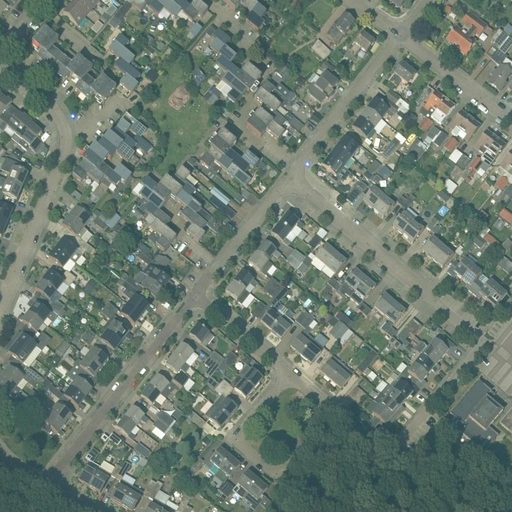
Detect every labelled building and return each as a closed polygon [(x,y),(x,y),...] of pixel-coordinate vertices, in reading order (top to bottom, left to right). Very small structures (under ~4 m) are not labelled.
[(0,0),(0,12),(2,14),(8,7),(2,2),(2,0),(0,0)] [(79,0),(75,0),(70,6),(84,18),(91,10),(79,0)] [(79,0),(91,10),(98,2),(96,0),(79,0)] [(149,9),(155,2),(152,0),(137,0),(132,7),(140,14),(146,7),(149,9)] [(166,20),(170,15),(167,12),(173,5),(166,0),(157,0),(155,2),(149,9),(157,16),(159,14),(166,20)] [(190,8),(180,0),(176,0),(173,5),(167,12),(170,15),(175,19),(180,12),(184,15),(190,8)] [(235,12),(240,5),(240,4),(243,0),(220,0),(222,1),(227,5),(229,6),(235,12)] [(257,0),(243,0),(240,4),(240,5),(251,14),(252,14),(258,6),(255,4),(257,0)] [(265,6),(258,0),(257,0),(255,4),(258,6),(262,10),(265,6)] [(299,0),(297,0),(291,7),(297,13),(305,5),(299,0)] [(389,0),(389,1),(399,9),(405,0),(389,0)] [(472,10),(481,17),(487,10),(485,9),(482,13),(476,8),(475,9),(473,8),(477,2),(474,0),(460,0),(460,1),(459,0),(458,0),(472,10)] [(190,8),(184,15),(192,22),(198,15),(202,18),(208,11),(196,1),(190,8)] [(114,17),(119,22),(132,7),(126,2),(114,17)] [(443,10),(449,14),(452,10),(447,5),(443,10)] [(84,18),(70,6),(63,14),(77,26),(84,18)] [(112,6),(108,10),(113,14),(117,10),(112,6)] [(262,10),(258,6),(252,14),(251,14),(246,21),(258,31),(264,23),(260,20),(264,16),(266,13),(262,10)] [(113,14),(108,10),(105,13),(107,14),(102,19),(106,22),(113,14)] [(480,18),(481,17),(472,10),(461,24),(464,27),(460,31),(456,28),(446,41),(456,49),(478,21),(480,18)] [(481,17),(484,19),(490,12),(487,10),(481,17)] [(354,22),(344,14),(337,24),(336,23),(326,36),(333,41),(334,40),(339,43),(344,36),(354,22)] [(120,24),(113,18),(108,24),(115,29),(120,24)] [(487,28),(478,21),(456,49),(466,57),(476,44),(470,39),(474,34),(479,38),(487,28)] [(98,22),(94,27),(99,31),(103,26),(98,22)] [(202,30),(197,25),(190,33),(195,38),(202,30)] [(491,45),(498,50),(508,37),(511,32),(511,28),(508,25),(502,32),(499,30),(491,39),(494,42),(491,45)] [(210,28),(205,34),(210,38),(215,32),(210,28)] [(70,75),(79,83),(74,90),(88,102),(94,95),(97,98),(103,103),(104,104),(116,89),(115,88),(109,84),(102,77),(96,84),(86,76),(92,69),(78,58),(72,64),(52,48),(58,41),(44,29),(32,43),(42,52),(36,58),(64,82),(70,75)] [(210,49),(218,55),(224,48),(230,41),(218,31),(212,39),(216,42),(210,49)] [(374,43),(363,34),(354,45),(355,45),(350,51),(353,53),(356,55),(361,49),(366,53),(374,43)] [(143,41),(150,46),(154,41),(148,35),(143,41)] [(108,51),(120,60),(120,61),(126,54),(123,51),(128,44),(120,37),(108,51)] [(511,46),(511,40),(508,37),(498,50),(504,55),(511,46)] [(311,50),(324,61),(331,53),(318,40),(311,50)] [(161,43),(156,48),(160,51),(165,46),(161,43)] [(147,45),(144,48),(152,56),(156,52),(147,45)] [(236,58),(224,48),(218,55),(221,58),(216,64),(225,72),(230,65),(236,58)] [(343,56),(338,52),(331,59),(336,64),(343,56)] [(114,67),(125,77),(126,78),(132,71),(128,67),(134,60),(126,54),(120,61),(120,60),(114,67)] [(325,62),(320,68),(323,71),(325,70),(331,74),(334,70),(325,62)] [(215,88),(218,90),(219,92),(225,85),(229,88),(235,81),(241,74),(230,65),(225,72),(227,74),(215,88)] [(288,70),(282,65),(276,73),(282,78),(288,70)] [(415,75),(402,65),(394,75),(395,75),(390,82),(396,86),(401,80),(407,85),(415,75)] [(247,67),(241,74),(235,81),(247,91),(249,93),(261,79),(247,67)] [(510,74),(501,67),(494,76),(488,84),(499,93),(505,84),(503,83),(510,74)] [(151,70),(145,77),(153,83),(159,76),(151,70)] [(126,78),(125,77),(120,84),(132,94),(138,87),(134,83),(137,80),(140,77),(132,71),(126,78)] [(312,85),(306,92),(320,104),(326,97),(328,99),(334,92),(332,90),(338,83),(327,74),(315,88),(312,85)] [(235,105),(247,91),(235,81),(229,88),(225,85),(219,92),(222,94),(227,98),(228,99),(235,105)] [(260,91),(254,98),(266,107),(272,100),(276,103),(282,97),(275,91),(267,84),(266,84),(260,91)] [(419,97),(415,102),(420,105),(428,94),(432,89),(427,86),(419,97)] [(218,90),(214,94),(207,102),(213,107),(219,101),(218,100),(222,94),(219,92),(218,90)] [(203,98),(207,102),(214,94),(209,91),(203,98)] [(399,109),(406,114),(411,108),(390,91),(385,98),(399,109)] [(418,128),(421,131),(429,121),(430,119),(445,100),(436,93),(419,114),(425,119),(418,128)] [(266,107),(261,114),(273,124),(279,117),(282,119),(287,113),(282,109),(283,109),(288,103),(282,97),(276,103),(272,100),(266,107)] [(6,101),(3,98),(0,100),(0,126),(7,119),(2,115),(12,103),(7,99),(6,101)] [(394,115),(398,110),(399,109),(385,98),(380,104),(374,100),(367,109),(381,121),(386,114),(391,119),(394,115)] [(430,119),(440,127),(455,107),(445,100),(430,119)] [(367,109),(359,119),(374,130),(381,121),(367,109)] [(399,111),(397,114),(402,119),(405,115),(400,110),(399,111)] [(265,133),(266,131),(273,124),(261,114),(259,112),(254,118),(252,120),(247,126),(261,138),(265,133)] [(409,123),(414,117),(408,112),(403,119),(409,123)] [(471,119),(461,112),(449,128),(454,131),(452,133),(457,137),(461,132),(471,119)] [(142,118),(137,113),(133,117),(138,122),(142,118)] [(273,124),(266,131),(278,141),(287,130),(290,127),(288,125),(294,118),(287,113),(282,119),(279,117),(273,124)] [(314,113),(310,118),(318,124),(322,119),(314,113)] [(7,128),(15,135),(28,119),(23,115),(22,117),(18,114),(11,123),(7,119),(0,126),(0,128),(4,132),(7,128)] [(304,127),(294,118),(288,125),(290,127),(298,134),(304,127)] [(15,135),(22,141),(34,127),(31,124),(32,123),(28,119),(15,135)] [(132,119),(126,126),(122,122),(110,136),(108,134),(104,140),(111,146),(108,149),(115,155),(116,154),(128,163),(134,156),(130,153),(136,146),(146,155),(152,147),(140,138),(146,131),(132,119)] [(374,130),(359,119),(352,128),(366,140),(374,130)] [(480,127),(471,119),(461,132),(466,135),(463,139),(468,143),(480,127)] [(432,124),(429,121),(421,131),(425,134),(432,124)] [(34,127),(22,141),(18,145),(26,152),(29,148),(35,154),(44,144),(39,140),(43,135),(34,127)] [(427,138),(432,142),(433,142),(440,133),(434,128),(427,138)] [(230,151),(231,150),(236,144),(234,143),(230,139),(222,132),(210,147),(212,148),(200,162),(209,169),(214,162),(245,188),(248,190),(249,189),(246,186),(250,181),(243,175),(249,168),(253,171),(259,164),(247,153),(241,160),(230,151)] [(496,139),(486,132),(474,147),(478,151),(481,147),(487,151),(496,139)] [(395,138),(390,144),(396,149),(400,143),(402,145),(406,141),(398,134),(395,138)] [(344,138),(337,148),(351,159),(359,149),(344,138)] [(447,151),(454,141),(451,138),(443,148),(447,151)] [(496,139),(487,151),(491,155),(489,158),(493,162),(505,146),(496,139)] [(97,157),(104,163),(108,158),(110,160),(115,155),(108,149),(111,146),(104,140),(97,148),(94,146),(87,155),(94,161),(97,157)] [(416,140),(404,154),(415,163),(419,158),(424,152),(417,146),(420,143),(418,141),(418,142),(416,140)] [(458,143),(454,141),(447,151),(450,154),(458,143)] [(396,149),(390,144),(382,153),(388,158),(396,149)] [(329,157),(344,168),(351,159),(337,148),(329,157)] [(14,150),(8,157),(18,161),(22,156),(14,150)] [(456,165),(463,156),(456,150),(448,160),(456,165)] [(511,170),(511,151),(500,167),(504,170),(507,166),(511,170)] [(82,160),(84,162),(95,172),(89,179),(97,186),(100,182),(108,189),(111,185),(115,188),(121,181),(125,184),(131,177),(119,167),(113,174),(102,164),(104,163),(97,157),(94,161),(87,155),(82,160)] [(463,156),(456,165),(463,171),(470,161),(463,156)] [(344,168),(329,157),(322,167),(330,173),(327,178),(337,186),(341,182),(343,184),(350,174),(344,168)] [(472,170),(480,160),(476,158),(468,167),(472,170)] [(11,175),(8,182),(22,188),(27,175),(15,169),(17,164),(5,159),(5,160),(0,171),(11,175)] [(483,163),(480,160),(472,170),(476,173),(483,163)] [(72,176),(81,182),(86,176),(89,179),(95,172),(84,162),(72,176)] [(375,162),(367,171),(373,176),(381,167),(375,162)] [(384,167),(377,175),(386,182),(392,174),(384,167)] [(181,169),(170,183),(169,183),(181,193),(176,198),(175,200),(186,209),(181,216),(192,226),(186,233),(198,243),(205,235),(201,232),(206,226),(216,235),(223,227),(208,215),(201,209),(198,206),(203,199),(192,189),(197,182),(189,175),(181,169)] [(373,176),(367,171),(364,175),(369,180),(373,176)] [(376,176),(375,178),(372,182),(377,186),(379,183),(381,180),(376,176)] [(494,187),(497,189),(505,180),(501,177),(494,187)] [(0,178),(0,199),(2,201),(4,195),(16,200),(22,188),(8,182),(0,178)] [(133,191),(139,196),(138,196),(149,205),(144,212),(156,222),(150,229),(161,238),(155,245),(164,252),(169,246),(176,238),(164,228),(170,221),(162,215),(159,212),(164,205),(161,202),(166,196),(158,189),(159,188),(158,188),(147,178),(141,186),(139,184),(133,191)] [(166,179),(158,188),(159,188),(158,189),(166,196),(161,202),(164,205),(173,195),(176,198),(181,193),(169,183),(170,183),(166,179)] [(448,180),(443,188),(452,194),(457,186),(448,180)] [(508,183),(505,180),(497,189),(501,192),(508,183)] [(511,197),(511,187),(510,186),(503,195),(510,200),(511,197)] [(226,207),(230,202),(214,188),(210,194),(213,197),(217,200),(226,207)] [(363,201),(373,210),(384,197),(374,189),(363,201)] [(246,191),(241,196),(247,200),(251,195),(246,191)] [(352,192),(345,200),(352,206),(359,197),(352,192)] [(234,200),(239,204),(243,199),(238,195),(234,200)] [(235,215),(213,197),(210,201),(231,219),(235,215)] [(394,206),(384,197),(373,210),(383,219),(394,206)] [(396,202),(401,207),(406,201),(401,197),(396,202)] [(409,197),(406,201),(401,207),(406,211),(414,202),(413,201),(409,197)] [(0,221),(6,224),(12,211),(0,206),(0,204),(2,201),(0,199),(0,221)] [(73,212),(69,217),(83,229),(84,228),(90,220),(72,205),(69,208),(73,212)] [(112,213),(104,223),(112,229),(120,219),(112,213)] [(288,213),(279,224),(291,233),(296,227),(301,230),(304,226),(288,213)] [(403,235),(413,222),(403,214),(392,226),(403,235)] [(83,229),(69,217),(65,223),(60,219),(58,223),(76,237),(77,237),(80,239),(76,244),(86,252),(86,251),(92,256),(95,251),(81,240),(87,231),(84,228),(83,229)] [(107,225),(104,223),(97,218),(93,223),(103,230),(107,225)] [(226,226),(229,221),(225,218),(221,222),(226,226)] [(426,228),(431,232),(436,226),(439,223),(438,223),(435,219),(434,219),(426,228)] [(413,222),(403,235),(413,244),(423,231),(413,222)] [(286,239),(291,233),(279,224),(271,234),(287,247),(291,243),(286,239)] [(131,231),(124,225),(117,234),(124,239),(131,231)] [(437,227),(436,226),(431,232),(436,236),(441,230),(440,230),(437,227)] [(327,234),(321,229),(307,245),(314,251),(327,234)] [(126,239),(130,242),(134,237),(130,233),(126,239)] [(486,243),(478,236),(472,243),(480,249),(486,243)] [(86,252),(76,244),(73,248),(66,243),(58,237),(56,240),(60,244),(55,249),(70,260),(75,265),(86,252)] [(422,251),(432,260),(443,247),(433,239),(422,251)] [(265,242),(256,253),(268,262),(273,256),(277,260),(281,255),(265,242)] [(325,267),(336,254),(325,246),(315,257),(315,258),(325,267)] [(453,256),(443,247),(432,260),(442,269),(453,256)] [(465,251),(460,247),(455,252),(460,257),(465,251)] [(70,260),(55,249),(51,255),(47,251),(44,255),(63,269),(70,260)] [(290,256),(301,265),(302,264),(303,264),(306,260),(295,251),(290,256)] [(148,266),(142,275),(162,291),(167,285),(171,288),(173,285),(152,268),(155,264),(141,253),(137,258),(148,266)] [(153,261),(165,269),(170,261),(159,253),(153,261)] [(273,266),(268,262),(256,253),(248,264),(264,276),(273,266)] [(307,267),(314,260),(315,258),(315,257),(311,254),(306,260),(303,264),(307,267)] [(346,263),(336,254),(325,267),(335,276),(346,263)] [(297,270),(301,265),(290,256),(286,262),(297,270)] [(497,264),(502,268),(508,261),(503,257),(497,264)] [(457,276),(462,280),(473,267),(465,260),(460,266),(455,262),(447,273),(454,279),(457,276)] [(297,270),(302,274),(307,267),(303,264),(302,264),(301,265),(297,270)] [(100,269),(106,273),(109,269),(103,265),(100,269)] [(465,287),(472,294),(480,284),(476,280),(481,274),(473,267),(462,280),(467,284),(465,287)] [(72,284),(63,276),(59,280),(45,269),(42,272),(46,275),(42,281),(56,293),(56,292),(58,290),(63,283),(69,288),(70,287),(72,284)] [(66,271),(63,276),(72,284),(76,279),(66,271)] [(337,282),(332,288),(337,292),(336,294),(342,299),(345,295),(349,298),(354,292),(365,279),(355,271),(344,284),(342,286),(337,282)] [(120,279),(134,290),(138,285),(160,303),(162,299),(158,296),(162,291),(142,275),(139,272),(132,280),(124,274),(120,279)] [(242,272),(233,282),(245,291),(250,285),(254,289),(258,284),(242,272)] [(327,284),(332,288),(337,282),(332,278),(327,284)] [(83,292),(89,296),(98,283),(93,279),(83,292)] [(128,305),(142,316),(146,311),(150,315),(153,311),(131,294),(134,290),(120,279),(116,284),(126,291),(123,295),(131,301),(128,305)] [(375,288),(365,279),(354,292),(349,298),(359,307),(362,303),(364,300),(365,301),(375,288)] [(267,285),(277,293),(282,288),(272,280),(267,285)] [(31,286),(50,301),(52,298),(56,293),(42,281),(38,286),(34,283),(31,286)] [(482,297),(487,301),(498,288),(490,281),(485,287),(480,284),(472,294),(479,300),(482,297)] [(245,291),(233,282),(225,293),(242,306),(250,295),(245,291)] [(263,291),(273,299),(277,293),(267,285),(263,291)] [(260,322),(270,331),(284,316),(278,311),(282,306),(279,303),(288,292),(282,288),(277,293),(273,299),(266,307),(259,316),(263,319),(260,322)] [(511,299),(498,288),(487,301),(492,306),(490,309),(493,311),(498,305),(502,309),(511,299)] [(384,317),(395,304),(384,296),(374,308),(384,317)] [(55,300),(53,303),(49,308),(59,315),(63,311),(65,308),(58,302),(55,300)] [(29,313),(43,324),(47,319),(53,323),(59,315),(49,308),(46,312),(31,301),(29,304),(33,307),(29,313)] [(256,319),(259,316),(266,307),(260,303),(250,314),(256,319)] [(362,313),(367,307),(362,303),(359,307),(357,309),(358,311),(362,313)] [(108,304),(105,309),(114,316),(117,312),(108,304)] [(395,304),(384,317),(390,322),(387,325),(386,324),(381,330),(386,334),(394,325),(394,326),(399,321),(405,313),(395,304)] [(137,322),(142,316),(128,305),(120,314),(139,329),(142,326),(137,322)] [(371,312),(367,307),(362,313),(366,318),(371,312)] [(103,329),(107,332),(121,343),(126,338),(130,341),(132,338),(116,325),(119,320),(114,316),(105,309),(101,314),(110,321),(103,329)] [(295,322),(300,326),(308,317),(303,312),(295,322)] [(43,324),(29,313),(24,318),(20,315),(18,318),(36,333),(43,324)] [(284,316),(270,331),(281,340),(294,324),(284,316)] [(314,321),(308,317),(300,326),(305,330),(290,348),(300,356),(314,341),(308,336),(312,331),(309,328),(314,321)] [(328,324),(334,330),(330,335),(337,340),(346,329),(340,323),(333,318),(328,324)] [(353,325),(347,319),(342,324),(349,330),(353,325)] [(404,329),(409,333),(417,323),(413,319),(404,329)] [(422,327),(417,323),(409,333),(414,337),(422,327)] [(214,338),(198,325),(189,336),(205,348),(214,338)] [(353,334),(346,329),(337,340),(344,346),(353,334)] [(392,329),(388,333),(393,337),(396,333),(392,329)] [(88,330),(84,335),(98,346),(102,342),(118,355),(121,352),(117,349),(121,343),(107,332),(103,337),(99,334),(96,337),(88,330)] [(35,360),(45,347),(36,340),(33,344),(18,333),(16,336),(20,339),(15,345),(35,360)] [(41,333),(36,340),(45,347),(51,340),(41,333)] [(91,352),(86,358),(101,369),(105,364),(109,367),(112,364),(95,351),(98,346),(84,335),(80,340),(89,346),(86,349),(91,352)] [(355,336),(351,342),(358,348),(363,343),(355,336)] [(428,348),(441,360),(445,354),(448,357),(456,348),(443,337),(438,343),(435,341),(428,348)] [(396,341),(392,338),(389,342),(388,343),(392,346),(396,341)] [(324,349),(314,341),(300,356),(311,365),(324,349)] [(421,342),(414,351),(437,370),(439,367),(436,365),(441,360),(428,348),(421,342)] [(23,372),(37,383),(40,386),(44,381),(29,369),(35,360),(15,345),(11,350),(7,347),(4,350),(26,367),(23,372)] [(182,345),(174,355),(185,364),(190,368),(198,357),(182,345)] [(362,375),(363,373),(367,369),(378,355),(372,350),(356,369),(362,375)] [(437,370),(414,351),(421,357),(414,365),(427,376),(432,370),(435,373),(437,370)] [(219,367),(222,363),(224,360),(214,352),(209,358),(219,367)] [(231,353),(224,360),(222,363),(227,367),(229,368),(238,358),(231,353)] [(165,366),(177,375),(173,380),(183,387),(188,381),(190,378),(180,370),(185,364),(174,355),(165,366)] [(64,361),(84,377),(87,373),(98,381),(101,378),(96,375),(101,369),(86,358),(82,363),(78,360),(76,363),(68,356),(64,361)] [(320,373),(330,381),(343,366),(333,357),(320,373)] [(219,368),(219,367),(209,358),(204,365),(214,373),(219,368)] [(84,377),(64,361),(60,366),(69,373),(66,376),(74,383),(71,387),(85,399),(89,394),(93,397),(96,394),(85,385),(88,381),(84,377)] [(2,377),(18,389),(24,380),(33,388),(37,383),(23,372),(19,369),(15,373),(5,365),(2,368),(6,371),(2,377)] [(427,376),(414,365),(410,369),(408,366),(407,368),(401,374),(400,375),(419,391),(426,383),(423,381),(427,376)] [(238,376),(254,389),(263,379),(247,366),(238,376)] [(354,375),(343,366),(330,381),(341,390),(347,383),(354,375)] [(372,372),(367,369),(363,373),(368,377),(372,372)] [(393,381),(389,387),(405,402),(410,396),(413,399),(419,391),(400,375),(394,382),(393,381)] [(170,393),(175,397),(183,387),(173,380),(169,385),(157,376),(149,387),(165,399),(170,393)] [(233,382),(230,386),(223,380),(219,385),(230,395),(234,390),(245,400),(254,389),(238,376),(233,382)] [(0,396),(11,405),(21,392),(18,389),(2,377),(0,379),(0,396)] [(52,385),(46,379),(41,385),(48,390),(52,385)] [(489,428),(502,412),(503,411),(486,397),(491,392),(478,381),(450,415),(462,425),(457,430),(484,453),(495,440),(494,439),(497,436),(498,436),(489,428)] [(219,399),(213,406),(229,419),(237,409),(226,399),(230,395),(219,385),(215,390),(222,395),(219,399)] [(401,407),(405,402),(389,387),(387,386),(380,394),(402,412),(404,409),(401,407)] [(51,387),(48,391),(57,398),(60,394),(51,387)] [(85,399),(71,387),(63,396),(82,411),(85,408),(81,405),(85,399)] [(157,410),(161,406),(165,399),(149,387),(141,397),(157,410)] [(353,401),(361,391),(356,387),(348,397),(353,401)] [(53,403),(57,398),(48,391),(44,388),(39,395),(43,398),(44,396),(53,403)] [(366,395),(361,391),(353,401),(358,405),(366,395)] [(402,412),(380,394),(373,402),(378,406),(379,406),(392,417),(396,412),(399,415),(402,412)] [(378,406),(373,402),(372,401),(366,409),(375,417),(368,425),(372,428),(372,429),(375,431),(377,428),(379,425),(383,428),(392,417),(379,406),(378,406)] [(36,408),(31,405),(27,410),(23,415),(36,425),(40,420),(32,413),(36,408)] [(73,423),(75,420),(56,405),(50,414),(64,425),(69,420),(73,423)] [(220,430),(229,419),(213,406),(208,412),(204,416),(220,430)] [(133,408),(125,418),(136,427),(141,420),(146,424),(149,420),(133,408)] [(511,409),(499,423),(511,434),(511,437),(511,409)] [(161,411),(156,417),(170,427),(174,421),(161,411)] [(50,414),(43,423),(62,437),(64,434),(60,431),(64,425),(50,414)] [(196,415),(191,420),(201,430),(206,424),(196,415)] [(136,427),(125,418),(116,429),(133,441),(136,437),(131,433),(136,427)] [(165,434),(169,427),(158,419),(153,425),(165,434)] [(112,434),(108,439),(118,447),(122,442),(112,434)] [(201,441),(207,446),(211,440),(205,436),(201,441)] [(134,450),(145,459),(150,452),(139,444),(134,450)] [(219,470),(230,458),(220,450),(215,456),(212,453),(206,460),(208,461),(205,466),(210,470),(214,466),(219,470)] [(219,470),(214,476),(223,484),(215,495),(220,498),(230,486),(225,482),(228,478),(229,479),(240,466),(230,458),(219,470)] [(204,463),(199,459),(188,473),(193,477),(204,463)] [(89,487),(100,468),(89,461),(78,481),(89,487)] [(100,467),(111,473),(114,467),(103,461),(100,467)] [(110,500),(122,506),(133,487),(122,480),(131,466),(126,462),(124,465),(124,464),(116,479),(121,482),(110,500)] [(111,476),(116,479),(124,464),(122,463),(119,464),(118,466),(117,465),(111,474),(100,468),(89,487),(100,494),(111,476)] [(242,500),(243,499),(258,481),(248,473),(237,486),(234,489),(230,486),(220,498),(220,499),(218,501),(222,503),(227,498),(227,499),(233,492),(242,500)] [(143,495),(148,498),(156,484),(151,481),(144,493),(133,487),(122,506),(131,511),(132,511),(140,499),(143,495)] [(258,481),(243,499),(252,506),(246,511),(255,511),(266,499),(262,496),(267,489),(258,481)] [(156,484),(148,498),(153,501),(151,505),(146,511),(161,511),(165,506),(155,500),(163,485),(157,482),(156,484)] [(183,511),(189,502),(184,499),(176,511),(165,506),(161,511),(183,511)] [(190,502),(189,502),(183,511),(189,511),(192,509),(187,506),(190,502)]
